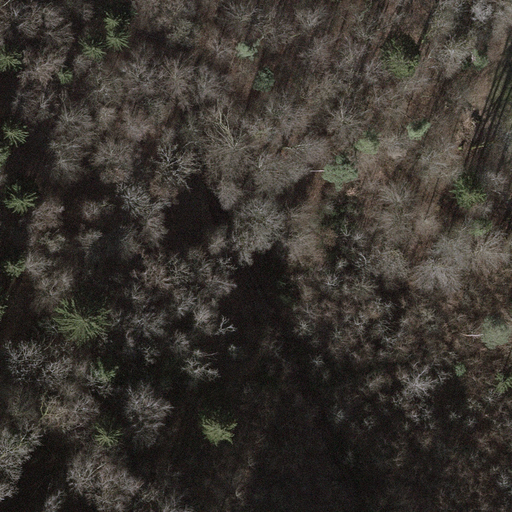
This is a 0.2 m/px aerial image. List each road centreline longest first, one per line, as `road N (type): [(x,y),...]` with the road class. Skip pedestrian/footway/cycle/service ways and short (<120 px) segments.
road 1 (track): [(361,511),(329,410),(211,180),(188,98),(184,0)]
road 2 (track): [(0,373),(158,511)]
